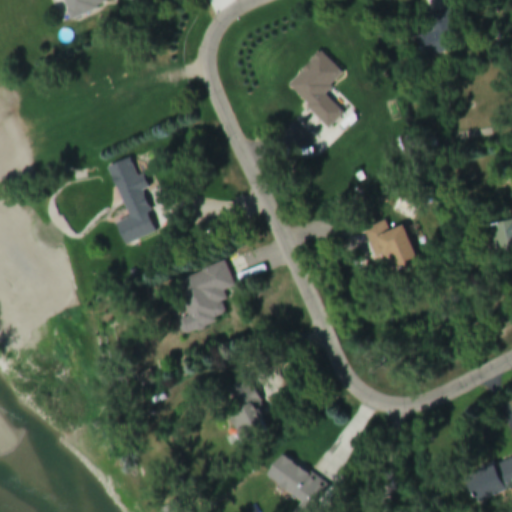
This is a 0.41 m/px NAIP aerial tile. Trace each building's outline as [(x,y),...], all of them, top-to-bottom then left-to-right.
[(61,0),(69,22),(106,8),(103,0),(61,0)] [(426,62),(457,49),(446,24),(415,37),(426,62)] [(343,75),(319,53),(286,89),(330,129),(343,115),(323,96),(343,75)] [(107,170),(129,220),(116,226),(125,248),(163,231),(132,159),(107,170)] [(511,222),(490,227),(495,253),(511,250),(511,222)] [(364,232),(377,266),(390,261),(395,273),(418,264),(404,228),(389,233),(386,224),(364,232)] [(230,320),(221,296),(235,290),(226,264),(174,283),(187,320),(177,323),(182,338),(230,320)] [(267,417),(249,381),(225,393),(236,416),(224,422),(237,449),(266,435),(260,421),(267,417)] [(301,504),(296,511),(329,511),(339,498),(281,458),(266,480),(301,504)] [(511,500),(511,470),(470,470),(470,500),(511,500)] [(164,511),(190,511),(178,499),(164,511)]
